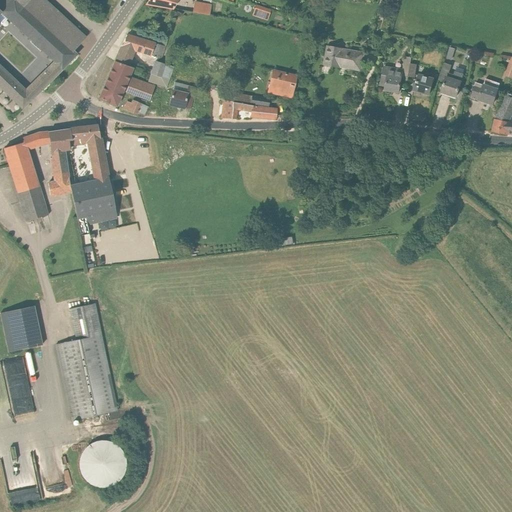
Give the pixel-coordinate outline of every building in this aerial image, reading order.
[(75,54),(72,51),(85,38),(73,27),(71,29),(46,6),(40,0),(0,0),(0,86),(22,108),(34,96),(76,54),(75,54)] [(148,0),(146,4),(173,9),(177,0),(148,0)] [(194,1),(192,12),(209,15),(211,4),(194,1)] [(264,8),(261,19),(267,21),(270,10),(264,8)] [(161,60),(165,48),(157,45),(155,44),(127,35),(114,62),(133,69),(129,67),(135,52),(151,57),(161,60)] [(412,46),(413,42),(410,39),(406,40),(405,44),(408,47),(412,46)] [(361,68),(364,53),(327,46),(324,64),(340,67),(340,64),(361,68)] [(161,80),(166,65),(155,61),(150,75),(161,80)] [(116,107),(133,69),(114,62),(98,99),(116,107)] [(456,97),(458,91),(461,82),(452,79),(454,75),(449,73),(451,65),(444,63),(439,80),(444,82),(441,92),(456,97)] [(410,64),(408,76),(415,78),(415,75),(417,65),(416,65),(411,64),(410,64)] [(166,88),(173,67),(166,65),(161,80),(150,75),(148,82),(166,88)] [(398,93),(401,76),(402,69),(384,66),(380,86),(385,86),(385,90),(398,93)] [(291,99),(297,76),(272,70),(267,93),(291,99)] [(433,80),(415,75),(415,78),(408,76),(407,81),(416,83),(413,90),(429,95),(433,80)] [(148,100),(154,86),(131,77),(125,92),(148,100)] [(492,104),(497,90),(499,84),(485,79),(483,85),(476,83),(472,96),(479,98),(478,100),(492,104)] [(188,86),(175,83),(173,90),(172,90),(169,105),(183,109),(184,107),(190,109),(195,88),(188,86)] [(231,93),(230,101),(246,104),(247,95),(231,93)] [(276,109),(268,108),(252,106),(253,96),(252,95),(251,96),(247,95),(246,104),(230,101),(222,100),(221,117),(227,118),(236,118),(237,109),(251,112),(250,117),(275,119),(276,109)] [(511,120),(509,120),(511,113),(511,96),(508,95),(507,97),(507,96),(497,118),(495,119),(492,132),(506,135),(507,133),(511,133),(511,120)] [(253,96),(252,106),(268,108),(269,98),(253,96)] [(124,110),(141,117),(145,106),(133,101),(131,105),(127,104),(124,110)] [(71,187),(71,192),(77,218),(85,216),(88,225),(117,218),(97,125),(67,130),(69,146),(80,144),(88,143),(95,181),(71,187)] [(70,149),(69,146),(67,130),(47,133),(39,133),(23,139),(24,141),(23,141),(23,142),(26,150),(27,150),(40,145),(50,143),(51,156),(50,156),(53,175),(54,175),(55,181),(48,183),(50,196),(71,192),(71,187),(68,174),(65,150),(70,149)] [(4,148),(18,193),(38,186),(27,150),(26,150),(23,142),(4,148)] [(0,309),(9,351),(43,344),(35,302),(0,309)] [(116,411),(94,304),(69,309),(76,340),(56,344),(72,421),(116,411)] [(26,361),(17,362),(17,382),(27,382),(26,361)] [(112,489),(131,451),(95,433),(76,471),(112,489)]
